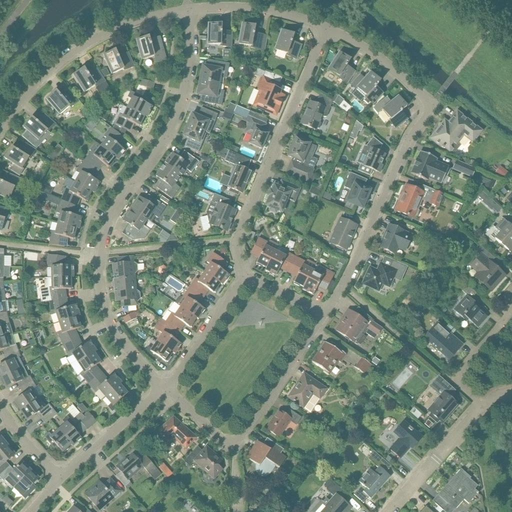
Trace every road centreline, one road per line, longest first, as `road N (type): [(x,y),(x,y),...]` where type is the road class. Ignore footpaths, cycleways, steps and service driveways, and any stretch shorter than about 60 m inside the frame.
road 1 (residential): [(164,389),(118,339),(104,309),(100,253),(119,201),(179,114),(192,47),(189,9)]
road 2 (residential): [(244,277),(239,233),(326,27)]
road 3 (residential): [(164,389),(225,440),(240,438),(323,315)]
road 4 (residential): [(323,315),(430,106)]
road 5 (residential): [(0,128),(72,52),(126,24),(189,9)]
road 6 (residential): [(483,404),(386,511)]
road 7 (residential): [(511,297),(508,317),(455,380),(483,404)]
road 8 (residential): [(189,9),(259,9),(326,27)]
road 9 (residential): [(244,277),(164,389)]
road 10 (residential): [(60,477),(164,389)]
road 11 (residential): [(326,27),(381,60),(430,106)]
